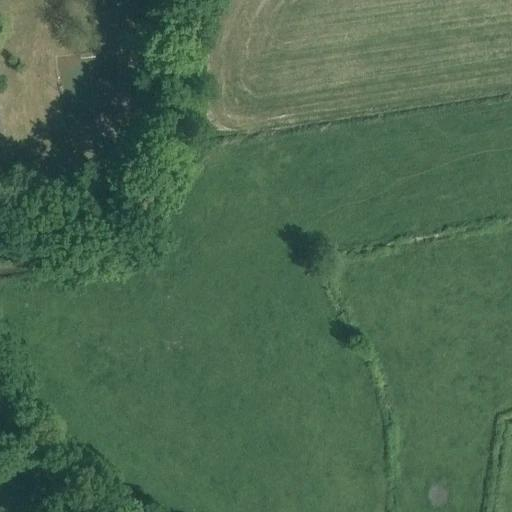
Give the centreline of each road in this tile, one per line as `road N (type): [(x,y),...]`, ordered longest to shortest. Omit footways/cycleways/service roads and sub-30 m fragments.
road 1 (track): [(195,0),(185,117),(150,188),(121,219),(0,242)]
road 2 (unclassified): [(90,511),(0,396)]
